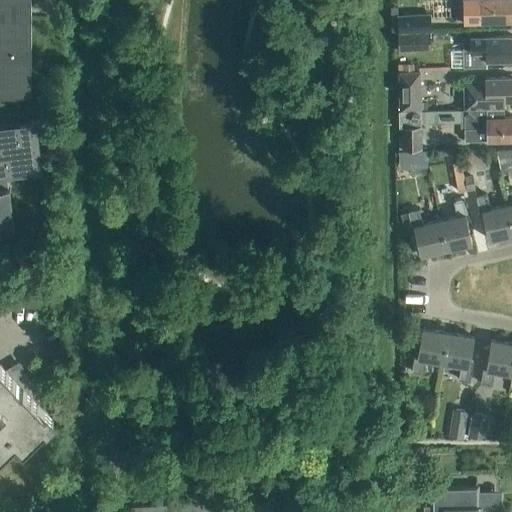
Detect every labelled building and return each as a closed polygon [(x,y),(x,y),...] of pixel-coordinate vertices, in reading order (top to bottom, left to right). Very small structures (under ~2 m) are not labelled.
[(0,0),(0,94),(31,95),(30,0),(0,0)] [(511,0),(454,0),(456,22),(511,20),(511,0)] [(398,31),(430,30),(431,30),(431,14),(397,15),(398,31)] [(430,30),(398,31),(398,51),(430,50),(430,42),(430,30)] [(463,68),(487,67),(487,61),(511,60),(511,36),(485,37),(485,38),(471,38),(471,50),(463,50),(463,68)] [(413,64),(401,64),(402,72),(414,72),(413,64)] [(399,111),(420,111),(421,111),(420,71),(414,72),(402,72),(397,72),(399,111)] [(464,109),(503,108),(503,101),(511,100),(511,77),(485,78),(485,82),(463,82),(464,109)] [(503,108),(464,109),(463,110),(464,141),(486,141),(511,140),(511,117),(503,117),(503,108)] [(399,127),(400,127),(420,127),(420,111),(399,111),(398,111),(399,127)] [(0,172),(38,168),(33,126),(0,129),(0,232),(14,231),(9,189),(0,190),(0,172)] [(420,127),(400,127),(400,150),(420,150),(420,127)] [(501,175),(511,172),(511,149),(496,150),(501,175)] [(511,234),(511,226),(507,205),(489,209),(486,195),(476,197),(480,214),(482,213),(488,240),(511,234)] [(439,220),(446,249),(471,244),(465,217),(468,216),(464,200),(454,202),(457,216),(439,220)] [(446,249),(439,220),(421,224),(418,210),(408,212),(412,229),(414,228),(420,255),(446,249)] [(442,362),(447,333),(421,328),(417,355),(414,355),(411,372),(422,373),(424,359),(442,362)] [(447,333),(442,362),(460,365),(458,380),(468,381),(471,364),(469,364),(473,337),(447,333)] [(511,374),(511,368),(511,343),(490,340),(485,367),(483,366),(480,383),(490,385),(493,371),(511,374)] [(22,449),(53,419),(0,365),(0,455),(15,441),(22,449)] [(463,440),(468,411),(453,409),(448,437),(463,440)] [(485,440),(490,416),(472,413),(467,437),(485,440)] [(492,494),(476,494),(476,487),(431,488),(432,508),(424,508),(424,511),(499,511),(499,506),(492,507),(492,494)] [(236,501),(236,511),(249,511),(249,500),(236,501)] [(210,511),(223,511),(223,501),(210,502),(210,511)] [(223,511),(236,511),(236,501),(223,501),(223,511)] [(197,511),(210,511),(210,502),(196,503),(197,511)] [(183,511),(197,511),(196,503),(183,504),(183,511)]
